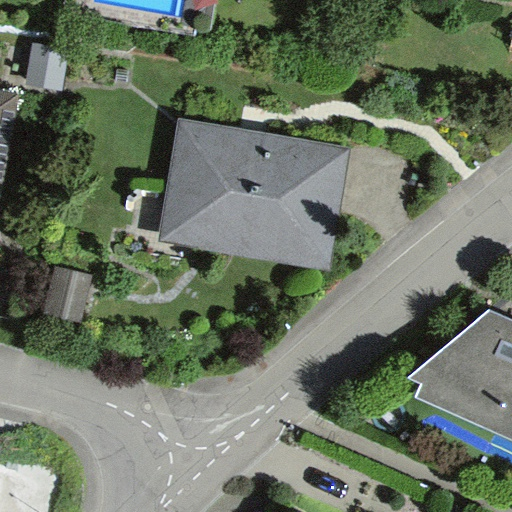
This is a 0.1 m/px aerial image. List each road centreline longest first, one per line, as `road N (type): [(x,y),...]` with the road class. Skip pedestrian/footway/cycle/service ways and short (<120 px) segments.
road 1 (residential): [(195,475),(511,203)]
road 2 (residential): [(0,373),(121,407),(195,475)]
